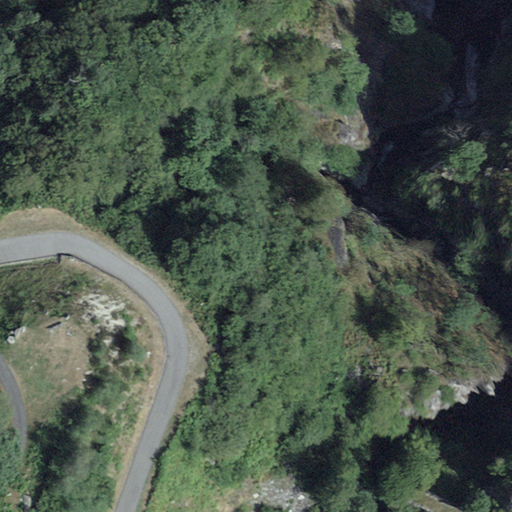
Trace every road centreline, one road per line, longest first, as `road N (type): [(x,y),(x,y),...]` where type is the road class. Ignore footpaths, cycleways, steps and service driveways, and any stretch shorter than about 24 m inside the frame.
road 1 (unclassified): [(0,253),(79,247),(141,282),(173,322),(176,364),(124,511)]
road 2 (track): [(0,480),(22,441),(0,370)]
